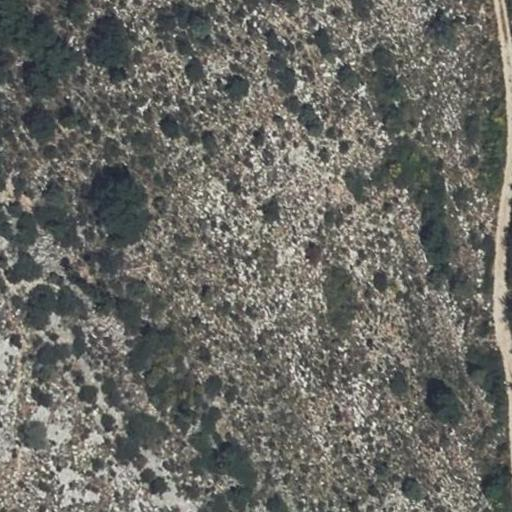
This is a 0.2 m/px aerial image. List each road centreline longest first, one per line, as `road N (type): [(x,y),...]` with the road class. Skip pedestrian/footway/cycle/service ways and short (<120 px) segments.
road 1 (track): [(511,392),(500,299),(511,162)]
road 2 (track): [(511,159),(498,0)]
